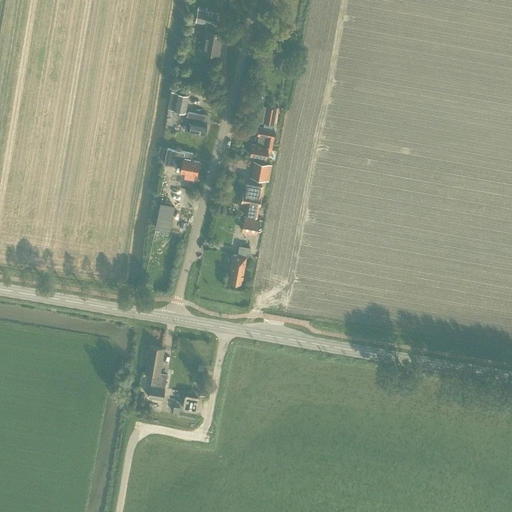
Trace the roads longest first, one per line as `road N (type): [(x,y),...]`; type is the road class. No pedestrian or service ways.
road 1 (tertiary): [(511,378),(173,318)]
road 2 (unclassified): [(173,318),(253,0)]
road 3 (tertiary): [(173,318),(0,289)]
